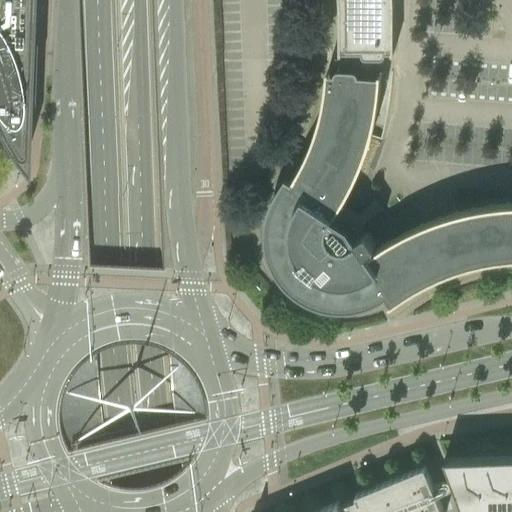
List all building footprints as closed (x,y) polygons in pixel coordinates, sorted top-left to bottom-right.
[(29,63),(29,62),(29,48),(30,35),(30,32),(25,32),(26,25),(26,20),(27,20),(27,19),(26,19),(26,13),(29,13),(29,0),(0,0),(0,134),(10,150),(23,167),(26,93),(28,93),(28,77),(29,63)] [(339,0),(340,4),(340,52),(341,52),(341,51),(361,51),(362,53),(364,55),(367,56),(380,56),(383,55),(385,53),(386,51),(392,51),(392,52),(393,52),(393,4),(393,0),(339,0)] [(327,69),(327,74),(325,95),(320,115),(314,135),(306,155),(296,173),(294,177),(293,178),(286,174),(278,187),(275,193),(272,199),(269,205),(267,212),(266,219),(266,225),(265,232),(266,239),(267,246),(269,252),(271,259),(274,265),(278,271),(282,277),(286,282),(291,287),(296,291),(302,295),(308,299),(314,301),(320,304),(327,306),(334,307),(341,307),(348,307),(354,306),(361,305),(368,303),(374,301),(380,298),(386,294),(391,301),(390,302),(391,303),(407,292),(425,281),(443,273),(462,266),(482,260),(502,257),(511,256),(511,202),(501,203),(479,206),(457,211),(435,218),(415,227),(395,237),(376,249),(374,246),(374,245),(375,244),(375,243),(375,242),(368,232),(367,232),(366,231),(365,231),(364,231),(361,226),(381,210),(372,200),(359,213),(341,202),(353,181),(362,159),(370,136),(375,115),(379,93),(381,71),(379,71),(379,73),(360,71),(360,70),(359,69),(359,68),(358,67),(357,67),(356,66),(354,65),(340,65),(339,65),(338,65),(336,66),(335,67),(335,68),(335,69),(334,70),(329,70),(329,69),(327,69)] [(511,461),(450,464),(447,457),(445,458),(465,511),(468,511),(467,510),(492,509),(493,509),(511,508),(511,461)] [(443,511),(424,465),(355,494),(356,497),(339,504),(338,501),(310,511),(443,511)]
